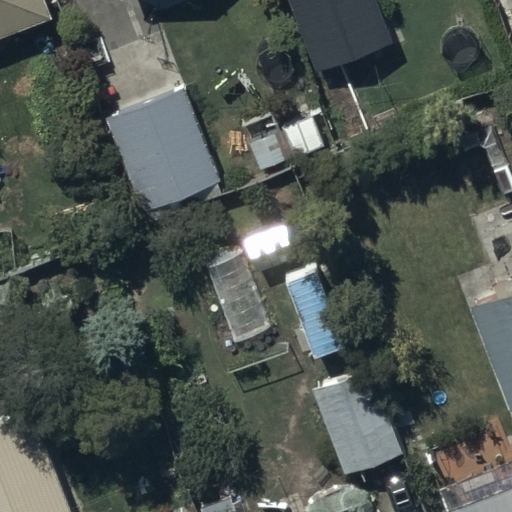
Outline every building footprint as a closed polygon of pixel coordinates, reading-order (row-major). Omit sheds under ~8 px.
[(42,0),(0,0),(0,40),(51,21),(42,0)] [(378,0),(284,0),(312,74),(395,44),(378,0)] [(182,91),(103,122),(138,212),(218,180),(182,91)] [(511,289),(464,307),(504,411),(511,407),(511,289)] [(367,367),(308,389),(339,475),(398,453),(367,367)] [(71,511),(34,411),(0,423),(0,511),(71,511)] [(511,511),(511,458),(430,489),(438,511),(511,511)]
